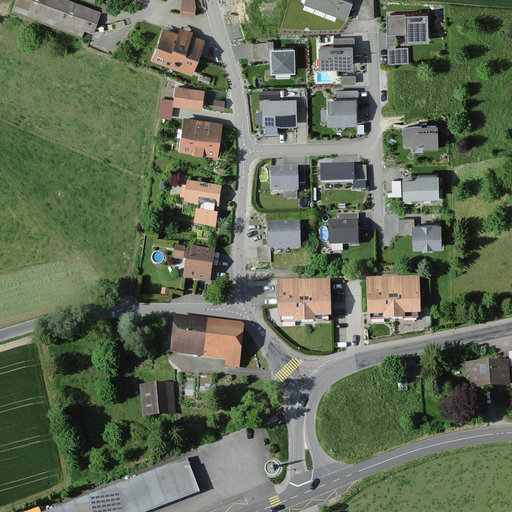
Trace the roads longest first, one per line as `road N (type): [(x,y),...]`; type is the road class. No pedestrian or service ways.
road 1 (tertiary): [(240,311),(96,313),(0,336)]
road 2 (tertiary): [(511,326),(339,367),(310,389)]
road 3 (primary): [(330,481),(430,446),(511,432)]
road 4 (residential): [(240,311),(245,151)]
road 5 (residential): [(245,151),(211,0)]
road 6 (residential): [(245,151),(376,148)]
